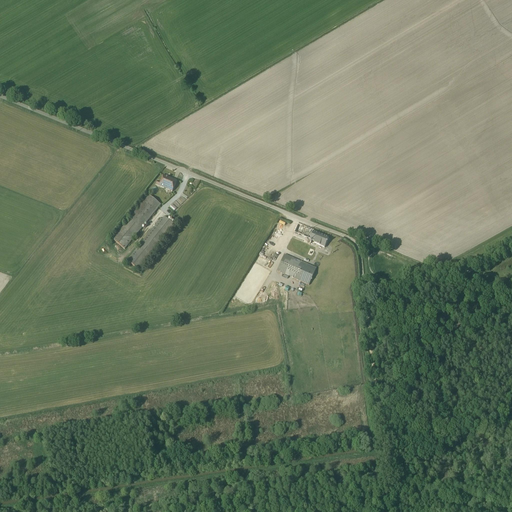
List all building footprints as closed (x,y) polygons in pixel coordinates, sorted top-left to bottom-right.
[(157,180),(155,186),(173,192),(178,181),(162,175),(160,182),(157,180)] [(149,195),(112,240),(124,249),(161,205),(149,195)] [(175,225),(163,216),(127,261),(139,271),(175,225)] [(329,239),(298,226),(288,249),(292,251),(296,239),(299,241),(300,238),(325,248),(329,239)] [(234,298),(248,305),(271,262),(257,255),(234,298)] [(284,255),(277,272),(308,286),(315,268),(284,255)]
